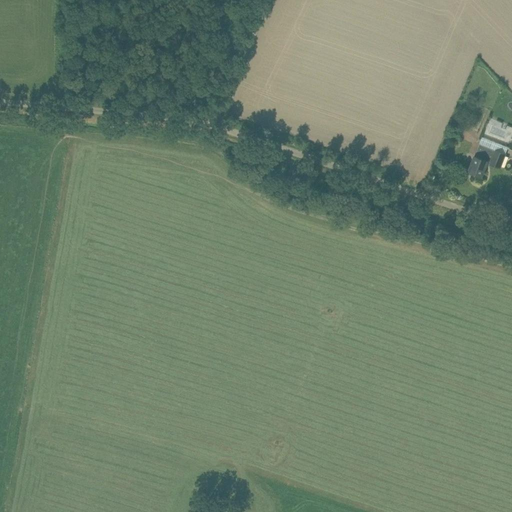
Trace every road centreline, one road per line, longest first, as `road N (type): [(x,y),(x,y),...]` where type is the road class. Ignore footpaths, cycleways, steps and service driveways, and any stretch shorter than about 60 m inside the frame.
road 1 (unclassified): [(511,229),(206,125),(0,106)]
road 2 (track): [(206,125),(265,0)]
